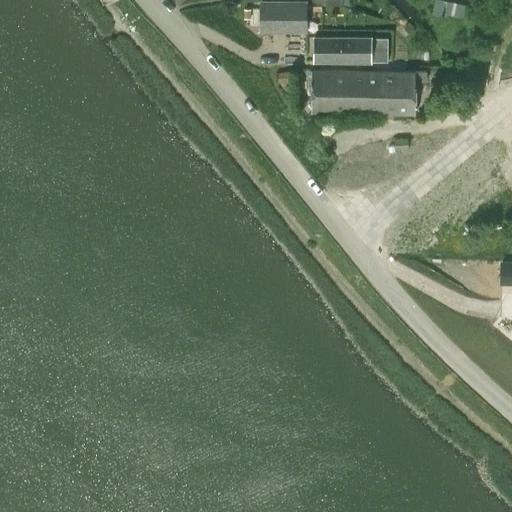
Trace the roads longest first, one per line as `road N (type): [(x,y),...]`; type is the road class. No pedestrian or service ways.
road 1 (unclassified): [(345,237),(149,0)]
road 2 (unclassified): [(511,410),(345,237)]
road 3 (residential): [(511,105),(345,237)]
